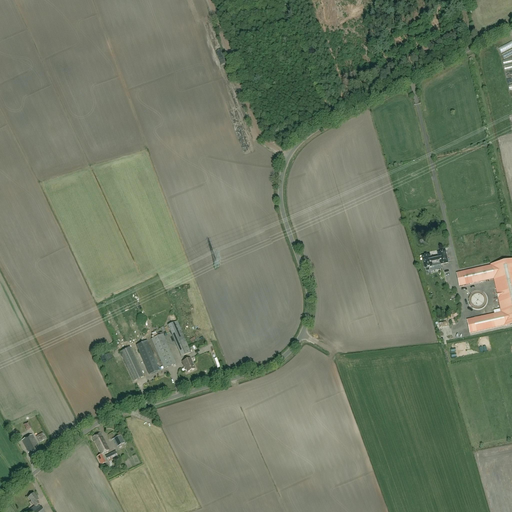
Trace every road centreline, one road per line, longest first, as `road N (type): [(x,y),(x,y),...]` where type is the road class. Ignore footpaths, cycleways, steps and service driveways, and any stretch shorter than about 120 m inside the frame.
road 1 (unclassified): [(0,504),(94,425),(254,372),(291,350),(309,306),(280,199),(291,152),(313,131),(511,26)]
road 2 (track): [(288,157),(256,129),(209,0)]
